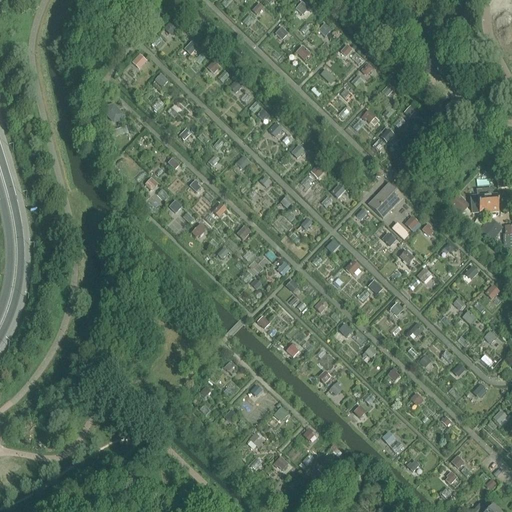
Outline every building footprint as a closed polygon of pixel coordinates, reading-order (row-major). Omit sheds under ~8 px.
[(302,5),(296,10),(302,16),(308,10),(302,5)] [(259,6),(253,12),(257,16),(263,10),(259,6)] [(249,17),(243,24),(248,28),(254,21),(249,17)] [(163,31),(171,38),(178,31),(171,23),(163,31)] [(324,26),(319,32),(325,38),(330,32),(324,26)] [(282,30),(276,35),(282,41),(287,35),(282,30)] [(191,43),(184,51),(190,56),(194,52),(196,54),(199,50),(191,43)] [(346,58),(347,56),(351,52),(347,48),(341,53),(346,58)] [(304,61),(309,56),(302,49),(297,54),(304,61)] [(147,63),(139,56),(134,62),(142,69),(147,63)] [(213,63),(208,69),(213,75),(219,69),(213,63)] [(367,68),(361,75),(365,79),(371,72),(367,68)] [(325,73),(320,78),(331,87),(335,82),(325,73)] [(167,83),(161,77),(156,82),(162,88),(167,83)] [(236,83),(230,89),(236,95),(241,89),(236,83)] [(389,88),(383,94),(387,98),(393,92),(389,88)] [(353,98),(345,91),(340,96),(348,103),(353,98)] [(107,108),(105,115),(109,119),(115,117),(117,112),(113,107),(107,108)] [(405,114),(410,119),(416,112),(411,108),(405,114)] [(262,112),(257,117),(262,122),(266,119),(267,121),(269,119),(262,112)] [(368,113),(362,120),(365,122),(366,121),(369,124),(374,119),(368,113)] [(276,126),(269,133),(275,139),(282,132),(276,126)] [(388,131),(380,139),(386,145),(388,143),(390,144),(394,140),(392,139),(394,137),(388,131)] [(186,132),(180,138),(184,142),(190,136),(186,132)] [(297,160),(301,156),(303,157),(305,154),(299,148),(292,155),(297,160)] [(214,158),(208,164),(212,168),(218,162),(214,158)] [(243,159),(236,166),(242,172),(246,167),(248,169),(251,166),(243,159)] [(172,161),(168,165),(175,171),(179,167),(172,161)] [(318,167),(311,174),(317,180),(324,173),(318,167)] [(265,179),(260,184),(266,189),(271,184),(265,179)] [(157,186),(151,181),(145,186),(151,192),(157,186)] [(198,185),(195,183),(190,188),(197,194),(200,190),(197,187),(198,185)] [(389,186),(369,207),(383,220),(403,199),(389,186)] [(338,187),(332,195),(337,200),(344,193),(338,187)] [(491,190),(482,191),(477,192),(478,199),(471,199),(472,206),(473,215),(479,214),(479,215),(498,213),(497,204),(499,201),(496,199),(496,197),(492,198),(491,190)] [(469,207),(458,196),(450,205),(461,215),(469,207)] [(286,199),(281,205),(286,211),(292,205),(286,199)] [(175,203),(169,209),(175,215),(181,209),(175,203)] [(226,212),(220,206),(213,213),(219,219),(226,212)] [(363,211),(357,218),(361,222),(367,215),(363,211)] [(412,219),(405,226),(411,232),(418,225),(412,219)] [(307,221),(301,228),(305,231),(311,225),(307,221)] [(490,224),(483,235),(491,240),(498,230),(490,224)] [(193,233),(192,234),(196,239),(197,238),(199,237),(200,239),(205,234),(204,233),(203,232),(205,230),(200,226),(198,227),(193,233)] [(428,226),(422,232),(429,238),(433,234),(429,231),(431,229),(428,226)] [(250,234),(244,229),(237,236),(243,242),(250,234)] [(388,235),(382,241),(390,249),(396,242),(394,241),(396,240),(393,237),(391,238),(388,235)] [(331,254),(337,247),(333,243),(327,249),(331,254)] [(450,245),(445,250),(449,254),(454,249),(450,245)] [(224,250),(218,257),(222,261),(228,254),(224,250)] [(413,260),(406,253),(400,259),(407,266),(413,260)] [(353,263),(346,271),(352,276),(359,269),(353,263)] [(285,269),(282,266),(278,270),(284,276),(290,270),(287,268),(285,269)] [(472,268),(464,276),(471,282),(478,275),(472,268)] [(424,271),(417,279),(423,284),(430,277),(424,271)] [(258,283),(256,281),(251,286),(256,291),(261,286),(259,284),(261,283),(259,281),(258,283)] [(291,282),(286,288),(293,294),(297,290),(293,286),(294,285),(291,282)] [(374,282),(368,289),(373,293),(379,287),(374,282)] [(492,288),(486,295),(491,301),(498,294),(492,288)] [(322,302),(315,310),(320,315),(327,308),(322,302)] [(458,302),(454,306),(459,312),(464,307),(458,302)] [(397,306),(391,312),(397,317),(402,312),(397,306)] [(468,314),(463,319),(470,326),(476,321),(468,314)] [(262,319),(258,324),(264,330),(269,325),(262,319)] [(417,326),(411,333),(416,339),(423,331),(417,326)] [(344,327),(339,332),(346,339),(352,333),(344,327)] [(490,334),(484,340),(490,346),(496,340),(490,334)] [(292,347),(286,353),(293,359),(298,353),(292,347)] [(371,349),(365,355),(371,360),(376,354),(371,349)] [(431,363),(425,357),(419,364),(425,370),(431,363)] [(231,364),(224,370),(229,374),(235,368),(231,364)] [(459,365),(454,372),(460,377),(465,371),(459,365)] [(394,371),(388,377),(394,383),(399,378),(395,375),(397,373),(394,371)] [(327,376),(324,373),(318,379),(324,386),(331,379),(330,379),(331,377),(328,375),(327,376)] [(330,391),(336,397),(342,391),(336,385),(330,391)] [(481,386),(472,395),(479,401),(487,392),(481,386)] [(257,388),(251,394),(256,398),(261,392),(257,388)] [(206,389),(200,396),(204,400),(210,393),(206,389)] [(417,408),(423,402),(416,395),(410,402),(417,408)] [(360,408),(353,414),(360,421),(366,414),(360,408)] [(281,411),(277,415),(283,421),(287,417),(281,411)] [(225,420),(229,424),(235,417),(231,413),(225,420)] [(501,413),(494,420),(499,426),(506,419),(501,413)] [(450,424),(445,419),(441,423),(446,428),(450,424)] [(308,435),(304,439),(308,443),(315,436),(309,431),(306,434),(308,435)] [(389,435),(383,440),(388,446),(394,441),(389,435)] [(255,436),(250,442),(257,449),(262,443),(255,436)] [(457,459),(451,464),(457,470),(463,464),(457,459)] [(278,468),(282,472),(287,466),(280,460),(274,466),(277,470),(278,468)] [(410,465),(407,468),(413,473),(419,467),(415,463),(411,467),(410,465)] [(322,464),(313,474),(318,478),(327,468),(322,464)] [(449,479),(446,482),(450,486),(456,480),(451,474),(448,477),(449,479)] [(495,485),(491,482),(485,487),(489,492),(495,485)]
